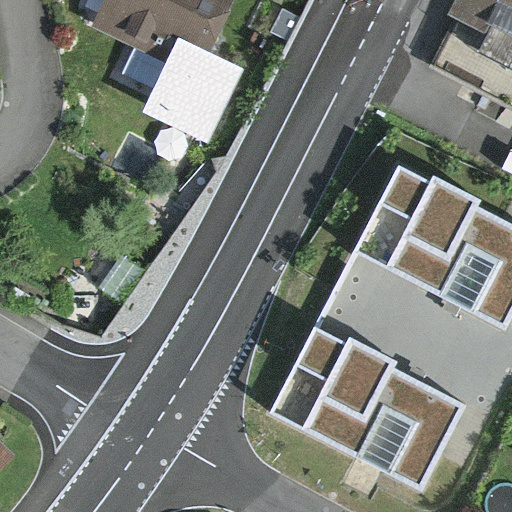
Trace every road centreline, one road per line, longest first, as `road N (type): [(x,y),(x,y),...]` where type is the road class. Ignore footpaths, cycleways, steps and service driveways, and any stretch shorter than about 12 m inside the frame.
road 1 (primary): [(376,0),(248,241),(133,424)]
road 2 (residential): [(297,511),(133,424)]
road 3 (residential): [(133,424),(0,351)]
